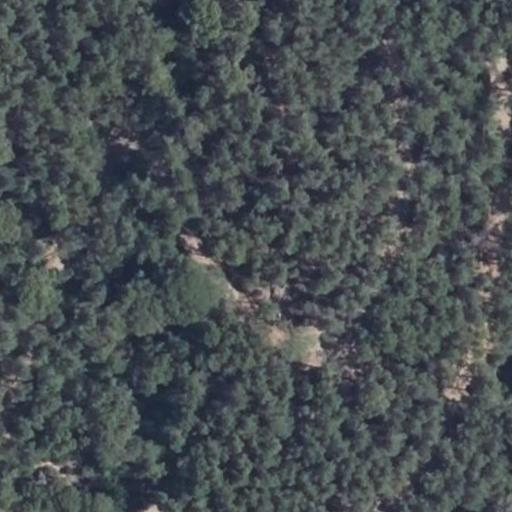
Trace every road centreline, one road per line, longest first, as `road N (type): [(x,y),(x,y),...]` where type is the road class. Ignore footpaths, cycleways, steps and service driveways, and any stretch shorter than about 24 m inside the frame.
road 1 (track): [(0,426),(26,402),(42,318),(93,197),(153,173),(229,291),(291,338),(357,328),(393,264),(412,198),(404,0)]
road 2 (track): [(511,244),(425,467),(370,511)]
